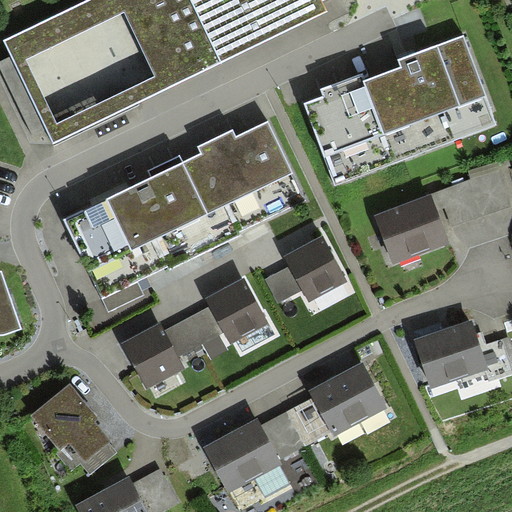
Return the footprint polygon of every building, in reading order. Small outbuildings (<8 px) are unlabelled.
[(320,0),(94,0),(3,45),(53,146),(195,77),(326,13),(320,0)] [(325,101),(305,109),(335,188),(495,127),(462,42),(405,63),(399,66),(402,73),(365,88),(362,80),(323,95),(325,101)] [(140,284),(310,201),(271,124),(235,142),(230,136),(199,151),(203,160),(181,170),(177,163),(154,174),(147,178),(149,183),(65,224),(109,312),(145,294),(140,284)] [(441,193),(454,226),(511,208),(500,172),(441,193)] [(433,197),(376,219),(395,268),(452,246),(436,206),(433,197)] [(302,294),(308,306),(345,286),(322,242),(314,247),(285,262),(289,270),(268,281),(281,305),(302,294)] [(0,273),(0,339),(5,339),(22,332),(1,274),(0,273)] [(270,326),(245,279),(233,285),(204,301),(209,310),(188,320),(202,346),(221,335),(229,348),(270,326)] [(165,333),(162,328),(152,334),(124,348),(148,393),(186,372),(179,359),(202,346),(188,320),(165,333)] [(448,332),(413,345),(430,395),(486,375),(489,383),(511,374),(511,344),(511,340),(487,349),(481,334),(475,336),(470,324),(448,332)] [(334,439),(386,411),(362,367),(335,381),(310,394),(314,401),(290,414),(307,445),(331,432),(334,439)] [(91,474),(118,453),(96,425),(99,423),(84,404),(70,387),(30,420),(71,470),(81,462),(91,474)] [(262,428),(258,422),(239,432),(204,451),(229,498),(283,469),(279,461),(307,445),(290,414),(262,428)] [(165,511),(178,505),(160,473),(132,488),(129,482),(109,493),(78,510),(79,511),(165,511)]
